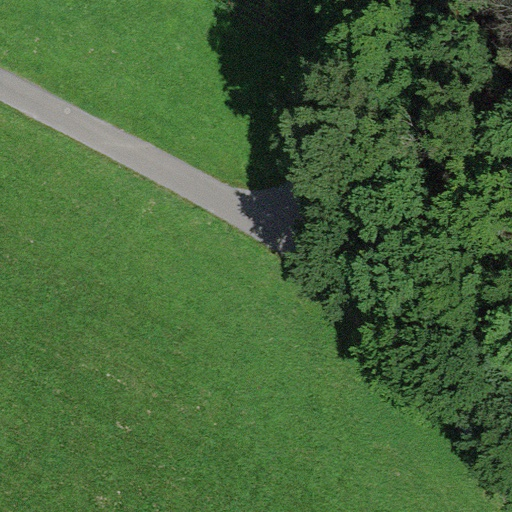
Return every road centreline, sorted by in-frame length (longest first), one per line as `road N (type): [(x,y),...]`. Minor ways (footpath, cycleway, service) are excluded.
road 1 (unclassified): [(511,398),(307,248),(0,85)]
road 2 (track): [(511,496),(485,450),(307,248)]
road 3 (track): [(359,0),(307,248)]
